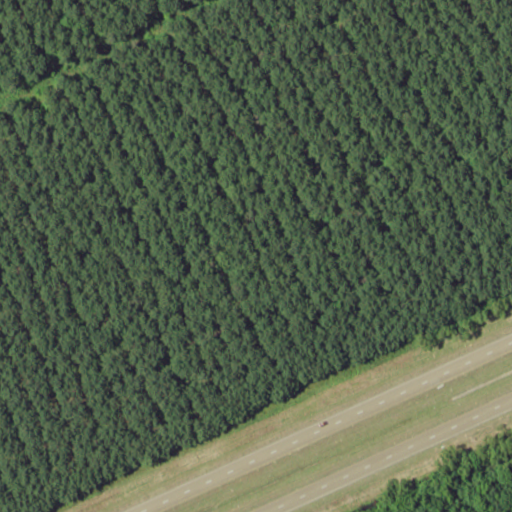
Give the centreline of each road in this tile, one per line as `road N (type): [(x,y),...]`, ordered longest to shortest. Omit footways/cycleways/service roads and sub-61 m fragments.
road 1 (trunk): [(511,340),(138,511)]
road 2 (trunk): [(263,511),(511,397)]
